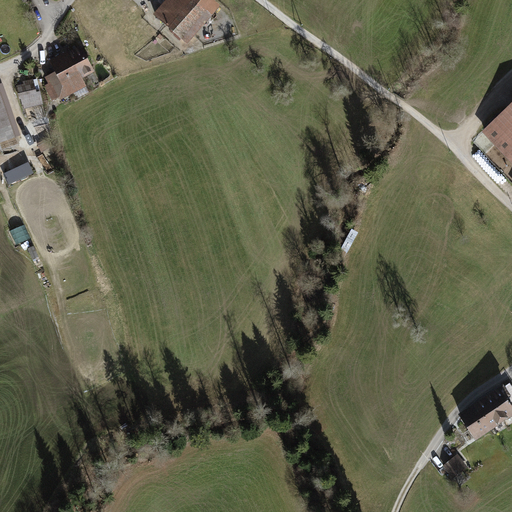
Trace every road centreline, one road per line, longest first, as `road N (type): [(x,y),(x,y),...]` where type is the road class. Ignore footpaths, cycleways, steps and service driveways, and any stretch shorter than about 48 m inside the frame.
road 1 (track): [(256,0),(444,136),(511,208)]
road 2 (track): [(511,371),(455,412),(396,511)]
